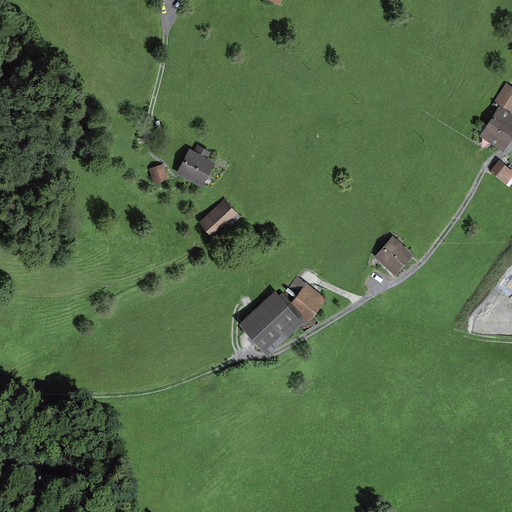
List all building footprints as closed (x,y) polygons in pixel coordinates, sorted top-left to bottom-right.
[(511,80),(508,78),(497,96),(511,105),(511,80)] [(511,133),(511,109),(500,102),(481,132),(504,146),(511,133)] [(217,157),(191,143),(177,168),(204,182),(217,157)] [(164,158),(151,162),(155,178),(169,174),(164,158)] [(511,174),(511,166),(501,158),(492,169),(507,181),(511,174)] [(228,193),(201,215),(216,234),(244,212),(228,193)] [(415,249),(395,231),(376,251),(396,269),(415,249)] [(328,294),(308,278),(293,298),(312,314),(328,294)] [(278,285),(241,318),(269,349),(306,316),(278,285)]
